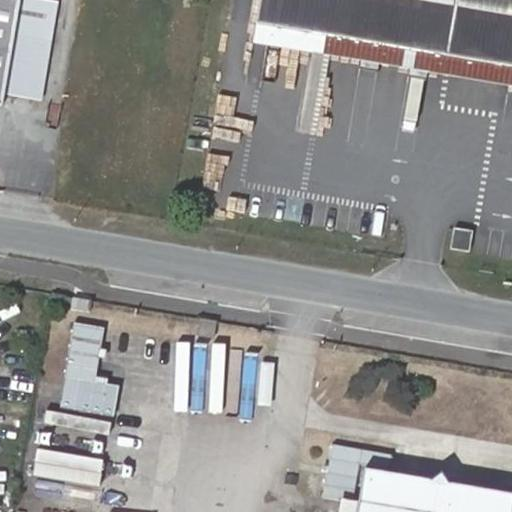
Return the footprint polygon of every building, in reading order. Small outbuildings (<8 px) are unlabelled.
[(0,0),(0,104),(2,105),(3,95),(19,0),(0,0)] [(34,0),(19,0),(3,95),(45,101),(60,3),(34,0)] [(259,0),(256,21),(454,56),(463,0),(259,0)] [(511,0),(463,0),(454,56),(511,66),(511,0)] [(472,230),(454,229),(451,246),(470,247),(472,230)] [(214,321),(200,320),(197,333),(211,334),(214,321)] [(106,328),(76,323),(62,408),(115,417),(121,386),(97,382),(106,328)] [(508,511),(511,493),(511,492),(362,464),(353,511),(508,511)]
